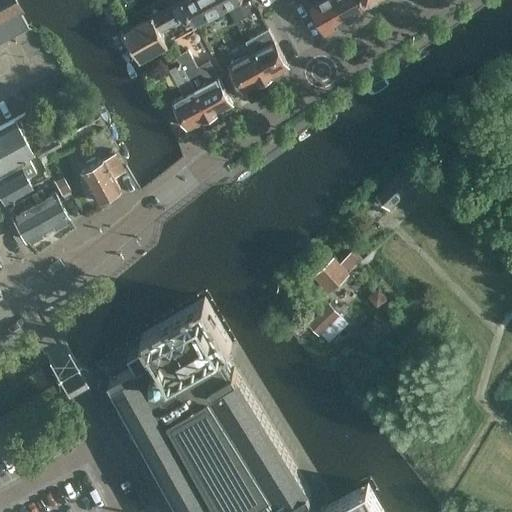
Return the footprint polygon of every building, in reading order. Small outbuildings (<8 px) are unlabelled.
[(0,0),(0,41),(26,27),(28,26),(27,25),(20,12),(22,11),(23,10),(20,4),(17,0),(0,0)] [(234,0),(180,0),(175,3),(125,30),(141,58),(168,44),(160,29),(181,17),(182,20),(184,19),(183,18),(191,14),(195,22),(234,0)] [(258,8),(253,0),(246,0),(239,4),(245,14),(258,8)] [(326,32),(346,21),(334,0),(319,0),(311,5),(326,32)] [(334,0),(346,21),(366,10),(360,0),(334,0)] [(289,65),(274,38),(268,27),(246,40),(246,41),(267,77),(289,65)] [(246,53),(229,62),(244,90),(267,77),(246,41),(241,44),(246,53)] [(177,54),(211,115),(234,103),(218,74),(206,80),(188,48),(177,54)] [(188,128),(211,115),(177,54),(176,54),(179,61),(177,61),(178,63),(169,67),(183,93),(172,99),(188,128)] [(0,171),(34,153),(14,117),(0,124),(0,171)] [(103,156),(77,170),(95,202),(120,188),(113,176),(123,170),(113,152),(103,157),(103,156)] [(29,160),(0,175),(0,193),(4,201),(33,186),(27,176),(36,171),(29,160)] [(406,164),(376,193),(390,208),(421,179),(406,164)] [(53,188),(44,193),(41,186),(7,205),(25,240),(69,216),(53,188)] [(334,253),(314,271),(330,288),(344,274),(349,280),(354,275),(350,270),(350,269),(360,259),(352,251),(341,261),(334,253)] [(113,363),(108,366),(112,374),(111,375),(110,376),(113,381),(113,382),(126,404),(133,416),(140,429),(147,442),(185,511),(284,511),(309,498),(308,496),(312,493),(309,487),(237,372),(234,367),(232,368),(221,350),(224,349),(232,344),(207,302),(205,297),(141,334),(142,336),(143,338),(145,341),(128,351),(130,353),(113,363)] [(308,323),(318,333),(339,313),(329,303),(308,323)] [(316,511),(309,498),(284,511),(383,511),(373,493),(370,486),(367,488),(365,485),(359,488),(316,511)]
